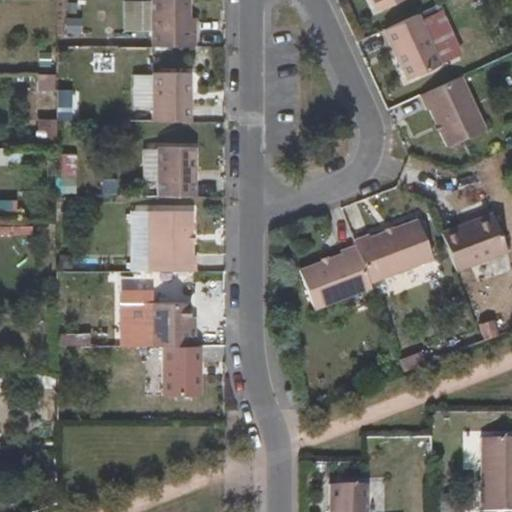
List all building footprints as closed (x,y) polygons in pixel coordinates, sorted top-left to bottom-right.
[(145,0),(145,46),(193,46),(193,30),(187,31),(188,0),(145,0)] [(399,0),(369,0),(375,11),(399,0)] [(439,63),(416,15),(383,30),(406,78),(439,63)] [(153,71),(152,120),(189,121),(188,71),(153,71)] [(486,131),(462,76),(420,95),(427,112),(430,111),(447,149),(486,131)] [(157,147),(157,196),(193,196),(192,147),(157,147)] [(74,180),(75,152),(61,152),(60,179),(74,180)] [(504,252),(490,215),(441,233),(455,270),(504,252)] [(369,240),(367,236),(353,241),(355,247),(369,283),(430,260),(416,222),(369,240)] [(151,227),(151,271),(192,271),(193,255),(187,254),(187,227),(151,227)] [(371,289),(369,283),(355,247),(339,253),(341,255),(298,271),(312,311),(371,289)] [(150,303),(150,346),(159,346),(193,346),(193,330),(188,330),(188,319),(187,303),(150,303)] [(476,328),(481,342),(496,336),(490,323),(476,328)] [(160,407),(197,407),(196,346),(193,346),(159,346),(160,407)] [(420,351),(399,359),(404,371),(425,363),(420,351)] [(511,511),(511,440),(479,440),(478,511),(511,511)] [(55,472),(40,472),(40,486),(55,486),(55,472)] [(364,511),(365,488),(328,487),(328,511),(364,511)]
